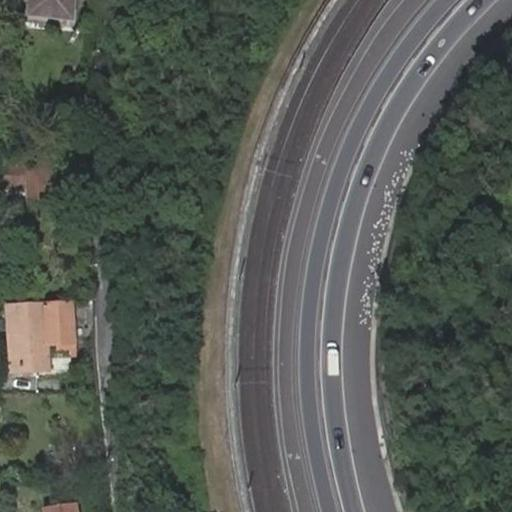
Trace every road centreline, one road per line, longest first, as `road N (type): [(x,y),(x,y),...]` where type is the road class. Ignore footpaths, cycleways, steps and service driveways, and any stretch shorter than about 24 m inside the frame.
road 1 (primary): [(368,511),(342,356),(355,233),(390,139),(463,28),(491,0)]
road 2 (primary): [(455,0),(398,66),(362,133),(332,226),(316,359),(339,511)]
road 3 (residential): [(122,511),(110,307),(110,0)]
